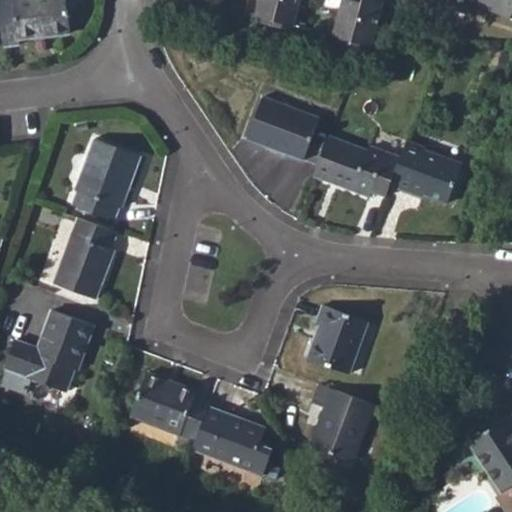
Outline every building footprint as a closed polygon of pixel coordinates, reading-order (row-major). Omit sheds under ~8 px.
[(65,0),(0,0),(0,26),(1,33),(2,47),(19,45),(19,40),(71,33),(65,0)] [(301,0),(260,0),(256,16),(294,26),(301,0)] [(382,9),(347,0),(342,0),(332,36),(371,47),(382,9)] [(511,0),(476,0),(475,3),(511,20),(511,18),(511,0)] [(495,80),(505,82),(508,71),(497,68),(495,80)] [(263,98),(247,140),(303,161),(319,119),(263,98)] [(367,152),(327,138),(313,176),(371,198),(373,193),(386,198),(390,188),(400,160),(368,148),(367,152)] [(78,192),(73,207),(113,221),(118,208),(121,209),(139,157),(94,141),(75,191),(78,192)] [(426,149),(406,142),(400,160),(390,188),(423,199),(424,196),(448,205),(461,165),(425,152),(426,149)] [(110,249),(116,233),(78,219),(53,284),(96,300),(114,251),(110,249)] [(320,326),(308,359),(349,374),(368,323),(323,306),(316,325),(320,326)] [(13,342),(4,368),(27,376),(26,378),(66,393),(75,370),(78,371),(93,327),(53,312),(37,351),(13,342)] [(131,417),(196,442),(209,408),(211,403),(194,396),(196,393),(146,375),(131,417)] [(354,463),(375,406),(319,385),(312,404),(323,408),(309,446),(354,463)] [(236,418),(209,408),(196,442),(193,450),(261,476),(272,450),(259,445),(264,431),(235,420),(236,418)] [(470,442),(502,492),(505,490),(511,500),(511,418),(510,415),(470,442)]
